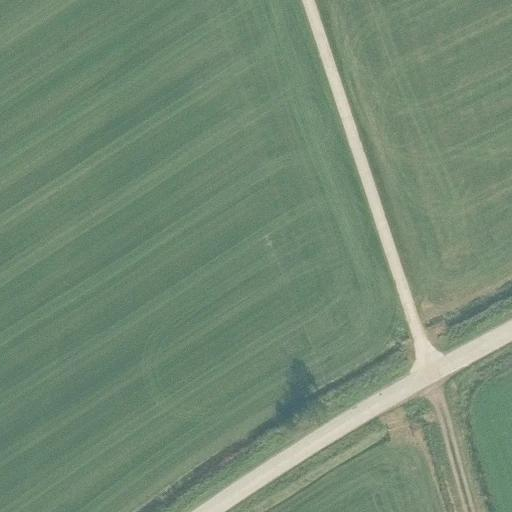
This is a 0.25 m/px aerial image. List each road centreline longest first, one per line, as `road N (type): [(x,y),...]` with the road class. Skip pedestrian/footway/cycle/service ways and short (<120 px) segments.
road 1 (unclassified): [(429,380),(306,0)]
road 2 (tertiary): [(218,511),(429,380)]
road 3 (track): [(429,380),(469,511)]
